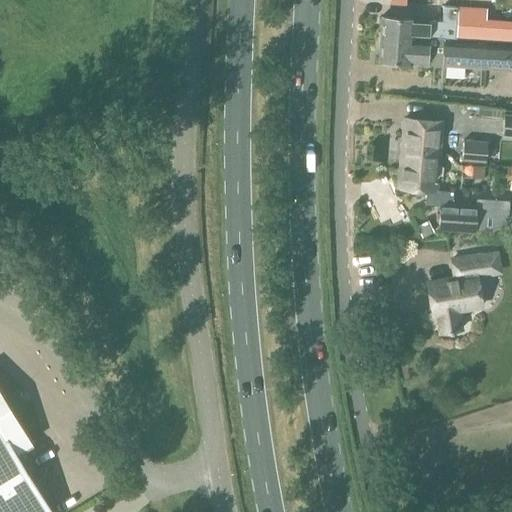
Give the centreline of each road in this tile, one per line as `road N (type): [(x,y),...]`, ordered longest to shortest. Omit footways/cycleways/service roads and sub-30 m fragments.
road 1 (residential): [(384,511),(362,437),(343,277),(349,0)]
road 2 (primary): [(242,0),(231,272),(265,511)]
road 3 (primary): [(340,511),(313,348),(321,0)]
road 4 (unclassified): [(217,474),(182,195),(193,0)]
road 5 (unclassified): [(217,474),(156,481),(138,467),(0,251)]
